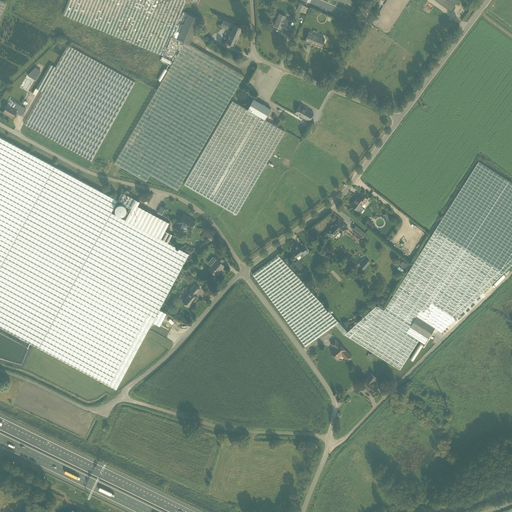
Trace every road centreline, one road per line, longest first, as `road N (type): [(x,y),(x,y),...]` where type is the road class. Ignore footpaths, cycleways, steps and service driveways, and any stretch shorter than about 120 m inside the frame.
road 1 (unclassified): [(243,270),(190,204),(90,173),(0,124)]
road 2 (unclassified): [(327,440),(343,440),(511,271)]
road 3 (unclassified): [(243,270),(331,204),(398,120)]
road 4 (unclassified): [(327,440),(220,428),(120,396)]
road 5 (unclassified): [(398,120),(262,61),(253,46),(251,0)]
road 6 (unclassified): [(327,440),(331,395),(243,270)]
road 7 (motorway): [(177,511),(0,425)]
road 8 (unclassified): [(120,396),(243,270)]
road 9 (motorway): [(0,437),(152,511)]
road 10 (unclassified): [(398,120),(488,0)]
road 11 (unclassified): [(120,396),(90,409),(0,371)]
